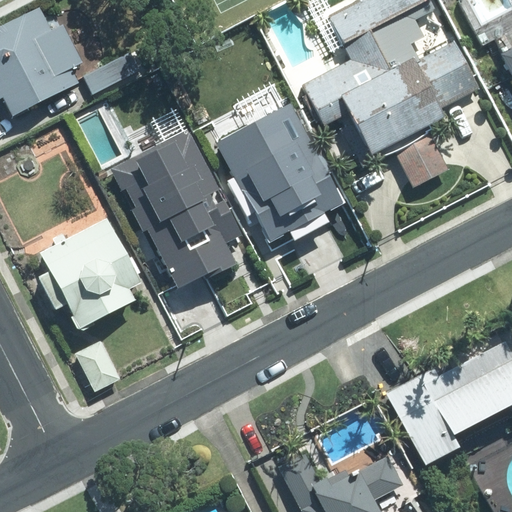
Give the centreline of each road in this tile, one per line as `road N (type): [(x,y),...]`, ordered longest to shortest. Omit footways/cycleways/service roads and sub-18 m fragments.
road 1 (residential): [(511,224),(59,458)]
road 2 (residential): [(59,458),(0,342)]
